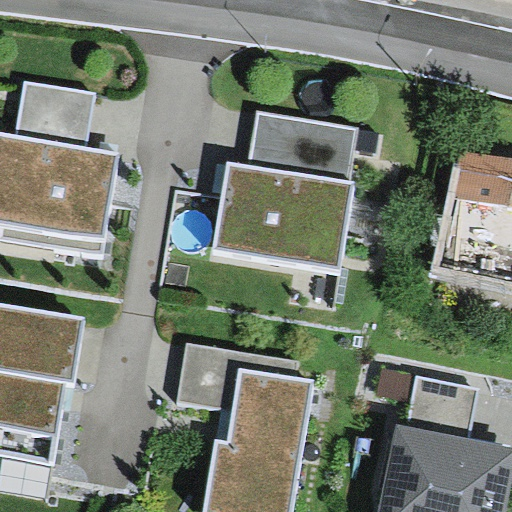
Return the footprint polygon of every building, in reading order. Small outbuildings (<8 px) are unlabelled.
[(10,144),(0,142),(0,248),(95,264),(112,164),(76,157),(85,101),(19,89),(10,144)] [(250,176),(226,172),(212,262),(339,282),(354,190),(346,189),(354,136),(260,120),(250,176)] [(511,169),(453,157),(430,262),(511,280),(511,169)] [(85,322),(0,308),(0,454),(55,463),(66,390),(75,391),(85,322)] [(418,377),(408,427),(469,439),(479,388),(418,377)] [(283,511),(306,397),(229,382),(203,511),(283,511)] [(505,511),(511,478),(511,447),(469,439),(408,427),(399,426),(381,511),(505,511)]
